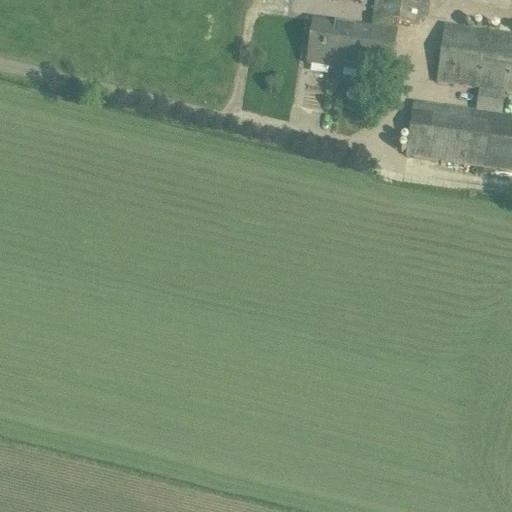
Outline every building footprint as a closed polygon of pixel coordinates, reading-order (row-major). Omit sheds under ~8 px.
[(375,0),(373,19),(397,22),(425,26),(428,0),(375,0)] [(313,21),(310,44),(392,55),(397,22),(373,19),(371,29),(313,21)] [(511,36),(445,27),(437,84),(511,94),(511,36)] [(310,44),(307,66),(389,78),(392,55),(310,44)] [(511,117),(414,104),(406,158),(511,172),(511,117)]
